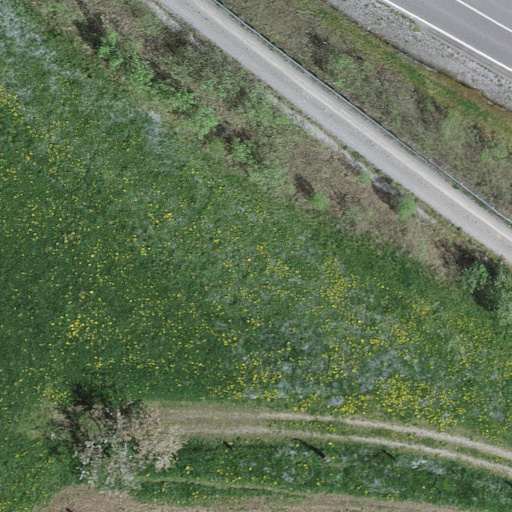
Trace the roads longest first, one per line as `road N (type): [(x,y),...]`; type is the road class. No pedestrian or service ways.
road 1 (track): [(179,0),(511,252)]
road 2 (track): [(156,441),(436,449),(511,473)]
